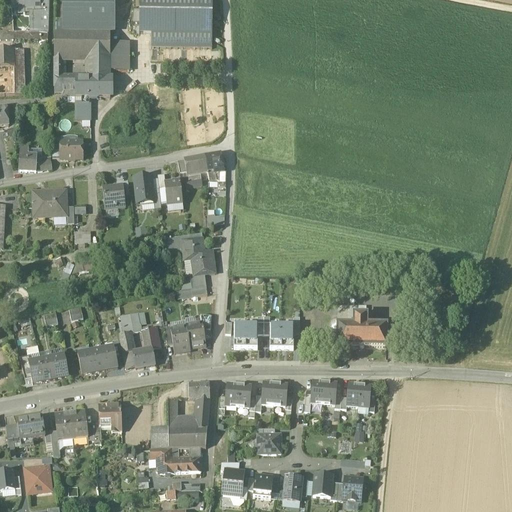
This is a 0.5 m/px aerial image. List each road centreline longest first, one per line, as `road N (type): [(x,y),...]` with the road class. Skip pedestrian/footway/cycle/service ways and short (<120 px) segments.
road 1 (residential): [(0,184),(230,150)]
road 2 (residential): [(230,150),(216,372)]
road 3 (tertiary): [(0,405),(216,372)]
road 4 (tertiary): [(302,371),(511,378)]
road 5 (unclassified): [(224,0),(230,150)]
road 6 (track): [(391,372),(377,511)]
